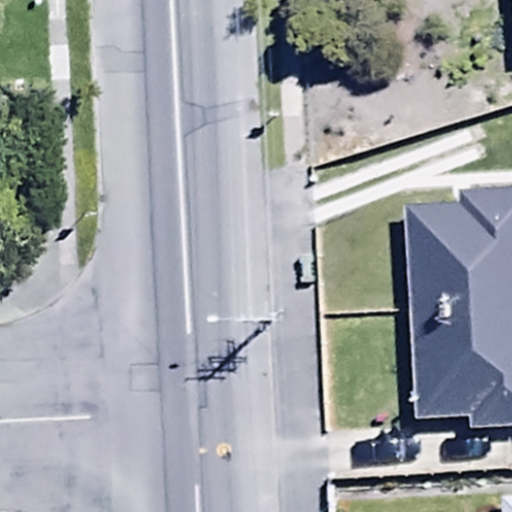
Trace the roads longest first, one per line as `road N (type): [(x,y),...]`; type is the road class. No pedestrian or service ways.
road 1 (tertiary): [(185,414),(167,0)]
road 2 (residential): [(185,414),(0,422)]
